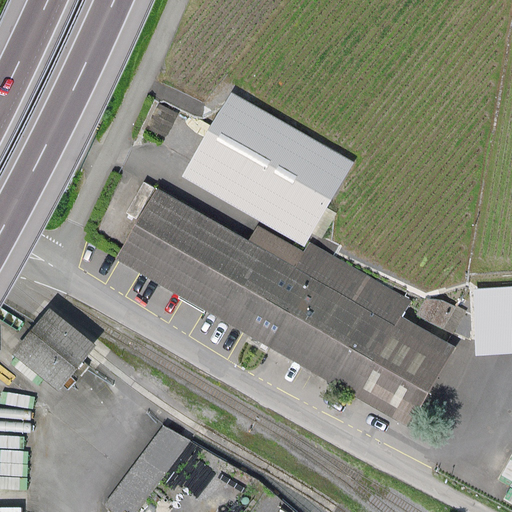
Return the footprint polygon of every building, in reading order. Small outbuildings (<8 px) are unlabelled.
[(186,174),(303,241),(349,162),(232,94),(186,174)] [(246,240),(156,189),(117,258),(238,326),(407,422),(447,350),(395,321),(407,299),(312,246),(307,243),(302,251),(255,224),(246,240)] [(511,288),(473,291),(477,353),(511,350),(511,288)] [(50,307),(31,330),(78,368),(97,345),(50,307)] [(78,368),(31,330),(13,352),(59,391),(78,368)] [(124,511),(135,511),(191,437),(166,419),(107,498),(124,511)]
